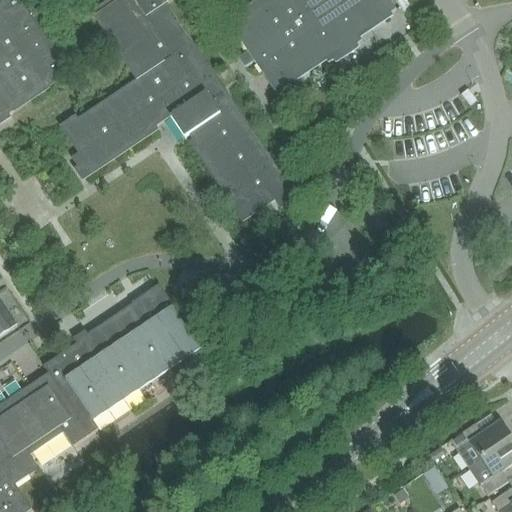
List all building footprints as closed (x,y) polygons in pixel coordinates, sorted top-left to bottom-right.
[(0,122),(11,116),(54,86),(52,82),(68,71),(34,20),(39,16),(28,0),(6,0),(0,4),(0,122)] [(163,0),(111,0),(108,3),(94,12),(139,80),(66,129),(82,153),(72,160),(84,178),(156,129),(171,119),(185,140),(190,137),(244,219),(273,200),(281,211),(298,200),(221,85),(215,76),(163,0)] [(248,54),(237,61),(243,70),(254,62),(279,99),(293,90),(289,84),(325,60),(329,66),(362,43),(358,37),(396,11),(388,0),(266,0),(229,25),(248,54)] [(393,0),(404,15),(413,9),(406,0),(393,0)] [(387,229),(372,205),(363,211),(378,234),(387,229)] [(0,511),(31,511),(32,511),(16,487),(40,471),(31,457),(64,435),(73,449),(99,431),(94,424),(178,367),(183,375),(208,358),(203,351),(201,352),(173,310),(175,309),(160,287),(132,305),(133,306),(88,337),(85,333),(74,341),(77,346),(44,368),(49,376),(0,408),(0,511)] [(0,338),(17,327),(0,301),(0,338)] [(450,443),(458,454),(461,458),(465,461),(476,454),(481,462),(511,441),(511,439),(501,423),(478,439),(471,429),(450,443)] [(511,441),(481,462),(469,470),(488,498),(508,484),(502,474),(511,466),(511,441)] [(441,450),(429,457),(433,463),(445,456),(441,450)] [(434,470),(424,477),(431,487),(441,480),(434,470)] [(511,511),(511,489),(492,504),(497,511),(511,511)] [(403,492),(395,497),(400,505),(408,500),(403,492)]
